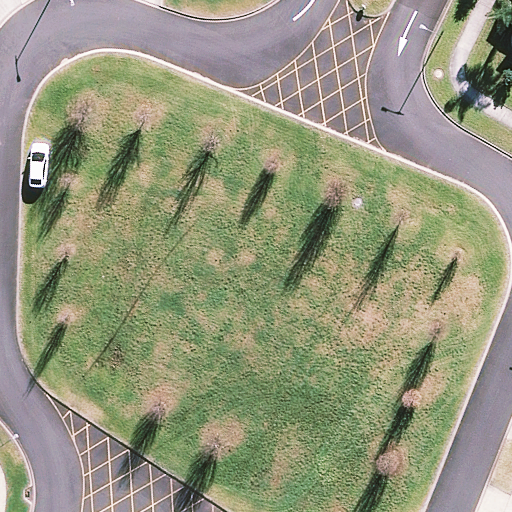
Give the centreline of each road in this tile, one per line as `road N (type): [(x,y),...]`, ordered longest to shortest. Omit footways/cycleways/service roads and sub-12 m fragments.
road 1 (residential): [(0,119),(10,63),(43,22),(61,14),(141,24),(225,58)]
road 2 (residential): [(225,58),(403,132)]
road 3 (residential): [(511,346),(449,511)]
road 4 (residential): [(421,0),(386,86),(387,112),(403,132)]
road 5 (residential): [(403,132),(511,184)]
